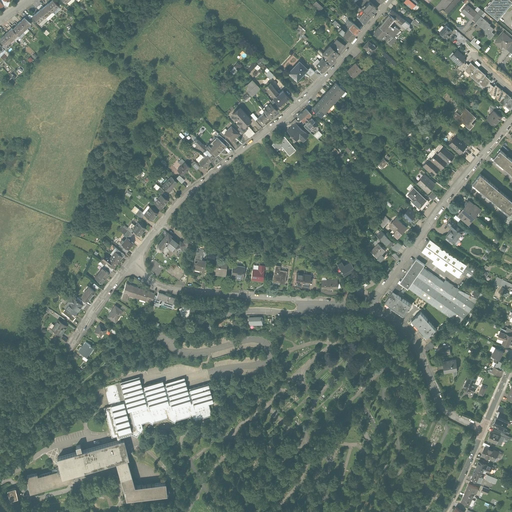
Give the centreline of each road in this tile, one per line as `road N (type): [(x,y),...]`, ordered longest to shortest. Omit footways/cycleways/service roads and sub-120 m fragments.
road 1 (residential): [(389,0),(330,73),(189,189),(132,258)]
road 2 (residential): [(369,305),(511,120)]
road 3 (track): [(0,452),(97,367),(161,333)]
road 4 (unclassified): [(161,333),(179,351),(195,353),(268,344),(265,364),(202,375)]
road 5 (residential): [(132,258),(165,285),(307,298)]
road 6 (residential): [(369,305),(410,332),(445,409),(483,427)]
road 7 (residential): [(161,333),(241,310),(299,309),(307,298)]
